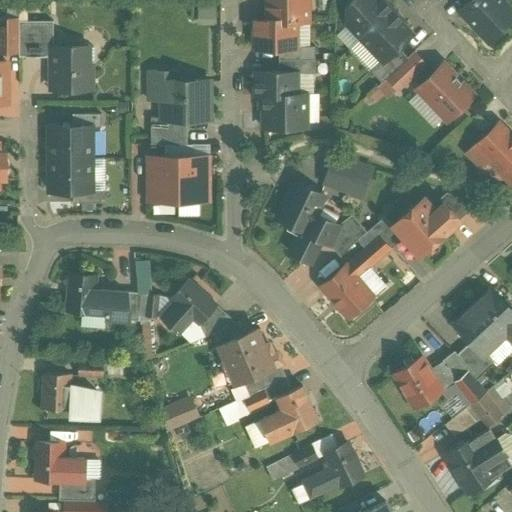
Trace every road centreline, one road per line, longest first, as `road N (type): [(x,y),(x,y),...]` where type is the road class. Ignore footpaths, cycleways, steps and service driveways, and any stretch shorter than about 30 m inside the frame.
road 1 (residential): [(225,250),(234,219),(237,3)]
road 2 (residential): [(340,357),(511,217)]
road 3 (residential): [(436,511),(340,357)]
road 4 (residential): [(225,250),(121,227),(78,231),(51,246)]
road 5 (residential): [(340,357),(264,271),(225,250)]
road 6 (residential): [(51,246),(30,288),(0,395)]
road 7 (residential): [(51,246),(36,199),(36,114)]
